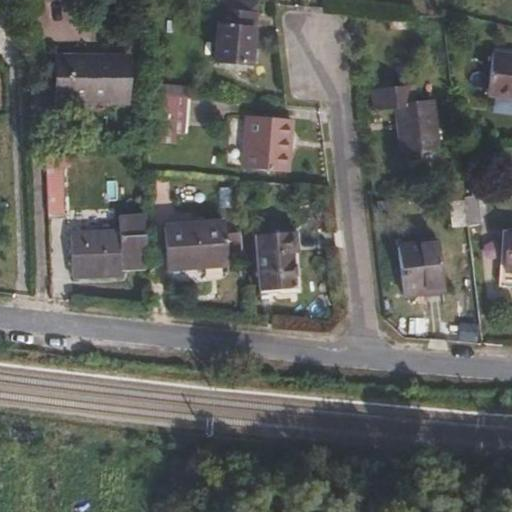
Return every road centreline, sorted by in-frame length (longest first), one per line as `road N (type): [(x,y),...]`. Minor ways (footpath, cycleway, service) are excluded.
road 1 (residential): [(0,315),(354,355)]
road 2 (residential): [(354,355),(334,92),(315,51)]
road 3 (residential): [(354,355),(511,367)]
